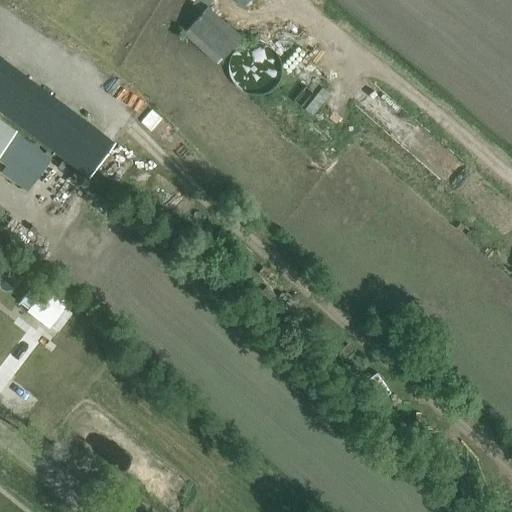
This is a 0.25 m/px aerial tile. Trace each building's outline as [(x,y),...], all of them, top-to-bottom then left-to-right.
[(229,0),(240,10),(248,0),(229,0)] [(182,34),(217,63),(222,58),(223,58),(243,37),(207,5),(182,34)] [(276,75),(285,53),(269,46),(259,68),(276,75)] [(28,189),(51,157),(15,133),(17,131),(0,118),(0,161),(3,163),(0,168),(28,189)] [(117,190),(126,182),(98,154),(90,162),(117,190)] [(397,209),(415,184),(402,175),(385,200),(397,209)] [(87,213),(87,224),(110,225),(111,214),(87,213)] [(57,298),(32,329),(79,367),(104,335),(57,298)]
